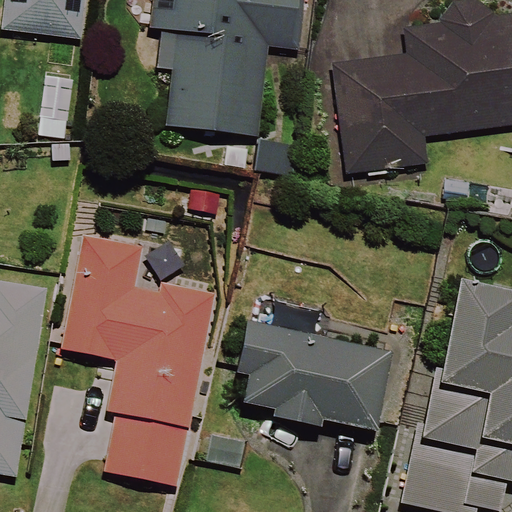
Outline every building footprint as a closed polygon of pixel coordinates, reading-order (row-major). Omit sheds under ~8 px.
[(82,0),(6,0),(3,33),(77,42),(82,0)] [(297,0),(144,0),(142,32),(167,34),(158,130),(251,139),(260,48),(293,51),(297,0)] [(511,18),(474,23),(472,4),(407,12),(413,58),(326,69),(339,176),(420,165),(417,138),(511,125),(511,18)] [(69,82),(39,80),(34,139),(64,141),(69,82)] [(187,186),(181,214),(215,221),(221,193),(187,186)] [(137,251),(81,239),(58,353),(115,364),(105,414),(116,416),(104,476),(170,489),(209,298),(130,283),(137,251)] [(0,477),(10,479),(43,292),(0,284),(0,477)] [(511,299),(458,285),(418,441),(408,439),(391,504),(423,511),(470,511),(471,509),(484,511),(491,511),(499,483),(511,486),(511,299)] [(312,315),(257,303),(233,412),(325,432),(326,425),(366,434),(382,357),(306,341),(312,315)] [(248,444),(207,433),(198,465),(239,476),(248,444)]
